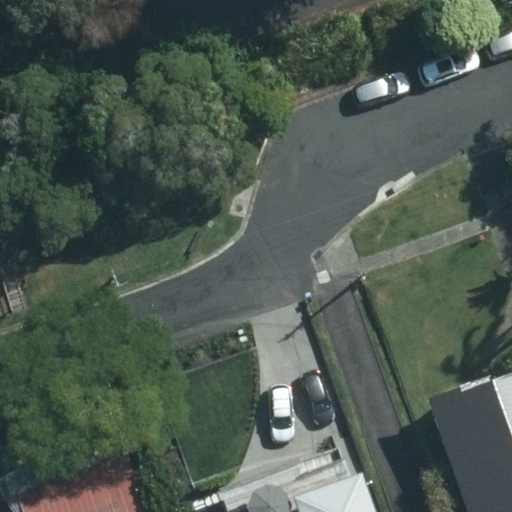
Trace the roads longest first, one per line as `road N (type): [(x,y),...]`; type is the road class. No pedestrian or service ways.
road 1 (residential): [(322,145),(511,75)]
road 2 (residential): [(149,38),(269,0)]
